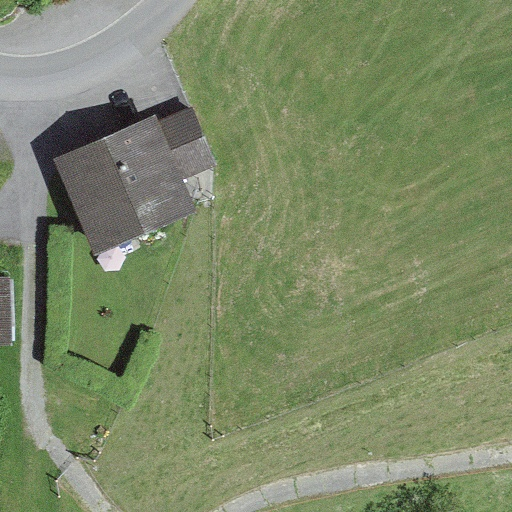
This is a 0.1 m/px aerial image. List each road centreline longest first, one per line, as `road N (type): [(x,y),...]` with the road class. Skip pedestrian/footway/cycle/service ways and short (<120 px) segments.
road 1 (track): [(24,169),(37,238),(31,433),(100,511)]
road 2 (track): [(222,511),(237,500),(511,458)]
road 3 (residential): [(174,0),(147,35),(62,78),(0,76)]
road 4 (track): [(0,198),(24,169),(24,106),(0,83)]
